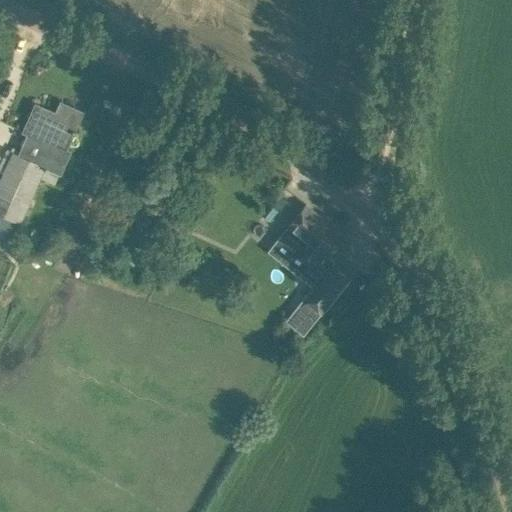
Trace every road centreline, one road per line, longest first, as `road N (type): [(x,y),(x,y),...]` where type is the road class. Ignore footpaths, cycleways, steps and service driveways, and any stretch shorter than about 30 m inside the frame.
road 1 (unclassified): [(511,509),(433,303),(362,209),(271,131),(0,4)]
road 2 (track): [(418,0),(386,157),(362,209)]
